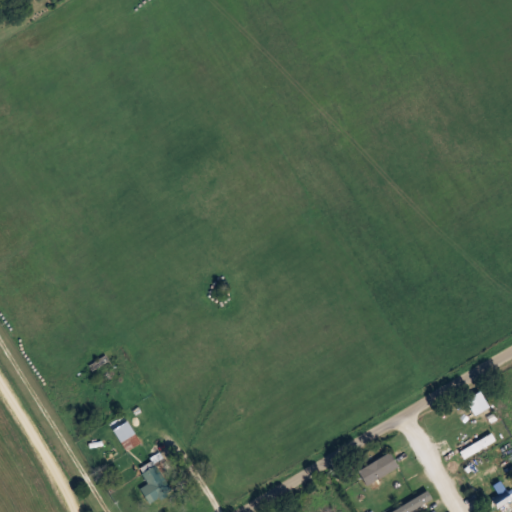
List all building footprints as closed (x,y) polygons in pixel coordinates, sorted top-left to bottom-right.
[(89,363),(99,385),(117,376),(108,355),(89,363)] [(475,415),(489,407),(480,391),(466,399),(475,415)] [(109,424),(122,443),(136,434),(123,415),(109,424)] [(496,441),(492,434),(460,450),(464,457),(496,441)] [(398,467),(390,452),(359,469),(367,484),(398,467)] [(172,489),(156,464),(142,473),(149,484),(141,489),(150,503),(172,489)] [(405,511),(419,506),(416,499),(396,509),(397,511),(405,511)]
